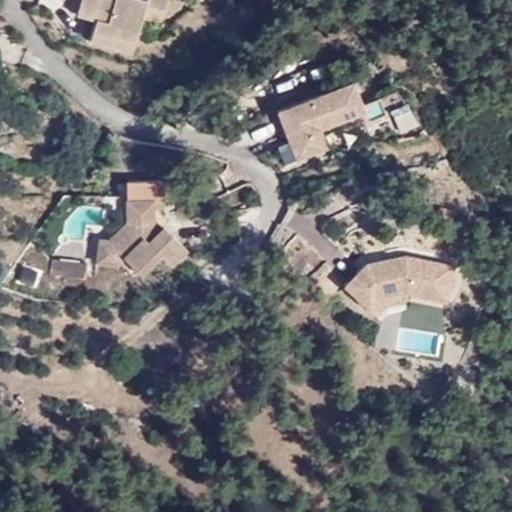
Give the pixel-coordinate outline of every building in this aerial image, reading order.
[(146,0),(146,2),(140,0),(81,0),(77,15),(95,21),(89,41),(132,53),(142,17),(162,22),(167,0),(146,0)] [(354,80),(279,110),(298,159),(319,150),(312,132),(320,129),(366,110),(354,80)] [(408,108),(390,114),(397,134),(415,128),(408,108)] [(320,129),(312,132),(319,150),(328,147),(320,129)] [(162,228),(159,225),(156,228),(150,222),(153,218),(153,207),(164,207),(165,181),(127,181),(128,222),(110,241),(101,241),(99,263),(121,264),(126,259),(141,274),(160,255),(171,265),(187,249),(164,226),(162,228)] [(156,228),(159,225),(153,218),(150,222),(156,228)] [(380,295),(406,290),(444,300),(451,265),(406,254),(403,264),(386,267),(385,259),(366,263),(345,285),(368,308),(380,295)] [(403,264),(406,254),(385,259),(386,267),(403,264)] [(69,277),(70,269),(53,268),(52,275),(69,277)] [(88,271),(70,269),(69,277),(88,279),(88,271)] [(406,301),(406,290),(380,295),(368,308),(376,314),(386,304),(406,301)]
